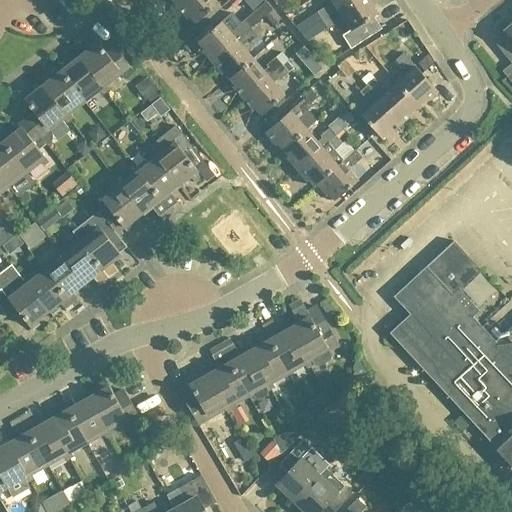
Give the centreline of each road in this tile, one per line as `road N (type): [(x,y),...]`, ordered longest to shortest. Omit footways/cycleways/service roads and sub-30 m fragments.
road 1 (unclassified): [(308,258),(470,117),(471,88),(439,38)]
road 2 (unclassified): [(368,327),(373,359),(505,511)]
road 3 (residential): [(232,511),(138,341)]
road 4 (unclassified): [(308,258),(208,321),(138,341)]
road 5 (unclassified): [(138,341),(0,413)]
